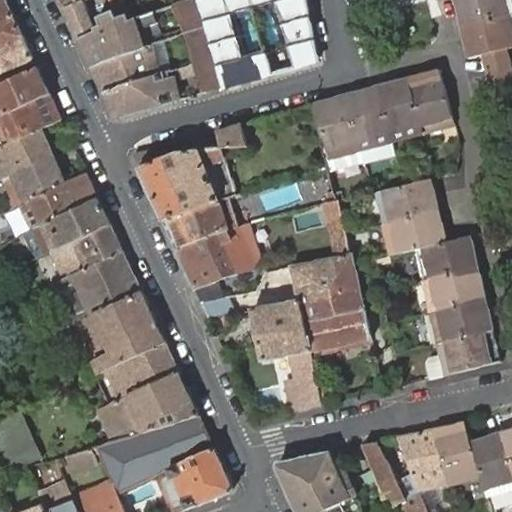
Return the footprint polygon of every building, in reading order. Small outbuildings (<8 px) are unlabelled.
[(0,0),(0,23),(15,17),(7,0),(0,0)] [(84,1),(83,0),(61,0),(80,41),(97,32),(96,29),(90,16),(80,20),(74,5),(84,1)] [(115,12),(110,0),(83,0),(84,1),(85,0),(93,0),(97,8),(95,9),(99,18),(115,12)] [(110,0),(115,12),(116,12),(119,19),(125,17),(118,0),(110,0)] [(195,64),(197,71),(204,93),(225,88),(200,0),(192,0),(188,2),(175,6),(186,33),(195,64)] [(200,0),(225,88),(319,61),(306,0),(200,0)] [(462,27),(511,14),(511,0),(454,0),(458,12),(462,27)] [(119,19),(116,12),(115,12),(99,18),(102,26),(96,29),(97,32),(80,41),(93,67),(153,45),(147,26),(158,22),(155,13),(147,16),(132,21),(130,16),(125,17),(119,19)] [(511,48),(511,14),(462,27),(466,43),(470,58),(485,55),(492,90),(511,82),(511,62),(509,49),(511,48)] [(0,72),(34,57),(15,17),(0,23),(0,72)] [(165,41),(158,22),(147,26),(153,45),(165,41)] [(165,41),(153,45),(162,74),(164,74),(169,72),(170,71),(176,70),(168,40),(165,41)] [(93,67),(105,93),(162,74),(153,45),(93,67)] [(195,64),(179,69),(181,76),(197,71),(195,64)] [(0,117),(51,94),(39,67),(0,84),(0,117)] [(424,132),(455,124),(439,70),(408,78),(424,132)] [(105,93),(116,118),(173,102),(180,100),(169,72),(164,74),(162,74),(105,93)] [(408,78),(377,87),(392,141),(395,140),(424,132),(408,78)] [(361,149),(365,162),(396,154),(392,141),(377,87),(375,87),(346,95),(361,149)] [(63,119),(51,94),(0,117),(0,136),(2,140),(0,141),(0,148),(42,129),(63,119)] [(361,149),(346,95),(315,104),(330,159),(361,149)] [(242,124),(218,131),(222,147),(247,147),(242,124)] [(55,157),(42,129),(0,148),(0,172),(3,180),(5,179),(17,174),(55,157)] [(425,147),(421,133),(395,140),(399,155),(425,147)] [(135,154),(165,221),(221,201),(230,198),(238,195),(220,148),(213,148),(197,150),(197,149),(176,153),(174,143),(135,154)] [(68,183),(55,157),(17,174),(5,179),(14,198),(10,200),(13,209),(22,205),(68,183)] [(511,168),(499,171),(505,198),(511,196),(511,168)] [(100,199),(88,174),(68,183),(22,205),(34,230),(100,199)] [(386,221),(441,209),(437,192),(433,177),(404,183),(379,189),(386,221)] [(165,221),(178,249),(241,227),(230,198),(221,201),(165,221)] [(111,224),(100,199),(34,230),(26,234),(29,241),(38,236),(43,247),(35,251),(38,258),(54,250),(111,224)] [(327,202),(332,227),(332,229),(344,227),(337,201),(327,202)] [(327,202),(311,207),(314,221),(324,219),(325,228),(332,227),(327,202)] [(418,248),(448,241),(444,226),(441,209),(386,221),(394,253),(418,248)] [(124,252),(111,224),(54,250),(67,278),(124,252)] [(195,288),(202,302),(226,297),(218,279),(263,264),(259,252),(252,254),(242,226),(241,227),(178,249),(195,288)] [(344,230),(344,227),(332,229),(335,242),(338,257),(344,256),(351,254),(348,247),(344,230)] [(425,279),(480,267),(472,236),(448,241),(418,248),(425,279)] [(143,292),(124,252),(67,278),(53,284),(56,291),(67,286),(77,282),(90,308),(80,313),(78,311),(63,318),(67,326),(78,322),(82,320),(143,292)] [(302,306),(311,351),(322,349),(372,337),(354,261),(352,254),(351,254),(344,256),(338,257),(335,258),(340,275),(329,278),(335,298),(302,306)] [(292,267),(301,302),(302,306),(335,298),(329,278),(340,275),(335,258),(292,267)] [(433,311),(488,299),(480,267),(425,279),(433,311)] [(77,282),(67,286),(78,311),(80,313),(90,308),(77,282)] [(166,343),(143,292),(82,320),(78,322),(97,361),(94,363),(99,374),(107,371),(166,343)] [(202,302),(209,318),(233,314),(226,297),(202,302)] [(440,342),(495,330),(488,299),(433,311),(440,342)] [(301,302),(254,310),(265,361),(287,355),(310,350),(311,351),(302,306),(301,302)] [(444,360),(448,374),(503,362),(495,330),(440,342),(444,360)] [(181,373),(166,343),(107,371),(120,399),(181,373)] [(289,412),(322,405),(320,399),(310,350),(287,355),(292,378),(282,380),(289,412)] [(427,363),(431,378),(448,374),(444,360),(427,363)] [(200,415),(181,373),(120,399),(100,408),(115,441),(200,415)] [(330,382),(318,384),(320,399),(333,396),(330,382)] [(20,411),(0,420),(0,455),(33,440),(20,411)] [(216,449),(200,415),(115,441),(97,447),(100,452),(112,480),(118,493),(133,487),(156,476),(169,469),(216,449)] [(466,421),(434,429),(450,482),(481,472),(472,441),(466,421)] [(511,428),(503,431),(511,461),(511,428)] [(443,487),(450,485),(450,482),(434,429),(398,436),(420,491),(426,490),(424,483),(441,479),(443,487)] [(481,472),(487,490),(511,481),(511,461),(503,431),(472,441),(481,472)] [(42,458),(33,440),(0,455),(0,458),(4,471),(42,458)] [(386,496),(390,505),(405,498),(401,489),(392,469),(391,469),(380,446),(378,441),(364,444),(366,452),(368,453),(380,483),(386,496)] [(344,451),(347,462),(366,458),(363,446),(344,451)] [(100,452),(97,447),(68,456),(72,471),(99,462),(95,454),(100,452)] [(234,488),(216,449),(169,469),(156,476),(172,511),(181,511),(187,510),(232,492),(234,488)] [(277,466),(298,511),(323,511),(342,503),(352,498),(358,495),(355,487),(349,490),(332,452),(278,464),(277,466)] [(66,463),(63,458),(57,460),(60,467),(66,463)] [(46,482),(62,476),(57,462),(41,467),(46,482)] [(126,511),(118,493),(112,480),(74,496),(80,511),(126,511)] [(80,511),(74,496),(69,486),(48,494),(51,502),(44,505),(47,511),(80,511)] [(391,509),(392,511),(428,511),(428,510),(420,491),(405,498),(390,505),(391,509)] [(47,511),(44,505),(40,496),(34,499),(36,504),(17,511),(14,511),(13,507),(5,510),(6,511),(5,511),(47,511)]
